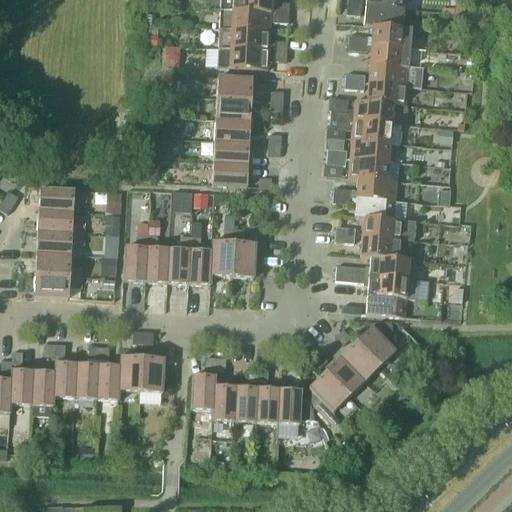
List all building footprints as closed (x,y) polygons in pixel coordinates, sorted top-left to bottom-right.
[(231,0),(231,14),(269,15),(269,0),(231,0)] [(346,0),(346,7),(360,9),(360,0),(346,0)] [(364,0),(364,9),(402,12),(403,0),(364,0)] [(287,16),(287,6),(274,5),(273,15),(287,16)] [(359,19),(360,9),(346,7),(345,17),(359,19)] [(362,29),(372,29),(401,32),(401,31),(402,12),(364,9),(362,29)] [(231,14),(230,33),(268,35),(269,15),(231,14)] [(286,26),(287,16),(273,15),(273,25),(286,26)] [(372,29),(370,48),(409,51),(410,32),(401,31),(401,32),(372,29)] [(230,33),(228,52),(267,54),(267,44),(268,35),(230,33)] [(146,48),(157,48),(157,38),(146,38),(146,48)] [(347,38),(347,46),(366,47),(367,40),(347,38)] [(285,54),(285,45),(267,44),(267,54),(285,54)] [(366,47),(347,46),(346,53),(365,55),(366,47)] [(370,48),(368,67),(407,71),(409,51),(370,48)] [(179,51),(164,50),(163,68),(179,69),(179,51)] [(266,63),(267,54),(228,52),(227,72),(266,73),(266,63)] [(284,64),(285,54),(267,54),(266,63),(284,64)] [(367,86),(405,90),(420,91),(422,72),(407,71),(368,67),(367,86)] [(363,78),(344,77),(343,84),(363,86),(363,78)] [(215,102),(249,104),(251,82),(216,80),(215,102)] [(363,86),(343,84),(343,92),(362,93),(363,86)] [(367,86),(365,105),(392,108),(404,109),(405,90),(367,86)] [(282,95),(270,94),(269,105),(281,105),(282,95)] [(248,125),(249,104),(215,102),(214,124),(248,125)] [(353,104),(352,123),(390,127),(392,108),(365,105),(353,104)] [(281,115),(281,105),(269,105),(269,115),(281,115)] [(329,113),(328,121),(348,123),(348,115),(329,113)] [(347,130),(348,123),(328,121),(328,128),(347,130)] [(352,123),(350,142),(389,146),(399,147),(401,128),(390,127),(352,123)] [(213,145),(247,147),(248,125),(214,124),(213,145)] [(439,132),(439,146),(451,147),(452,133),(439,132)] [(280,138),(279,138),(267,138),(267,148),(279,148),(280,138)] [(350,142),(348,162),(387,165),(389,146),(350,142)] [(246,168),(247,147),(213,145),(211,167),(246,168)] [(279,158),(279,148),(267,148),(266,158),(279,158)] [(326,152),(325,160),(344,161),(345,154),(326,152)] [(344,161),(325,160),(324,167),(344,169),(344,161)] [(396,166),(387,165),(348,162),(347,181),(356,182),(356,181),(385,184),(395,185),(396,166)] [(211,167),(210,189),(245,191),(246,168),(211,167)] [(270,192),(270,182),(250,181),(249,191),(270,192)] [(356,181),(356,182),(355,201),(393,204),(395,185),(385,184),(356,181)] [(72,193),(38,191),(37,214),(71,216),(72,204),(84,204),(84,194),(72,194),(72,193)] [(332,191),(332,198),(350,200),(351,193),(332,191)] [(438,193),(437,208),(448,209),(449,194),(438,193)] [(17,200),(7,194),(1,202),(11,209),(17,200)] [(105,195),(104,216),(118,217),(119,196),(105,195)] [(350,200),(332,198),(331,206),(350,208),(350,200)] [(207,201),(194,200),(193,210),(206,210),(207,201)] [(391,223),(393,204),(355,201),(353,220),(362,221),(391,223)] [(11,209),(1,202),(0,204),(0,213),(6,217),(11,209)] [(37,214),(36,235),(82,237),(83,227),(70,227),(71,216),(37,214)] [(118,220),(103,219),(102,237),(116,238),(118,220)] [(362,221),(361,240),(399,243),(401,224),(391,223),(362,221)] [(159,223),(148,223),(148,237),(158,238),(159,223)] [(338,230),(338,238),(357,239),(357,232),(338,230)] [(209,279),(230,280),(233,233),(223,233),(222,245),(210,245),(208,289),(209,289),(209,279)] [(243,234),(233,233),(230,280),(252,281),(254,247),(242,246),(243,234)] [(82,237),(36,235),(34,256),(69,258),(69,247),(82,248),(82,237)] [(121,284),(144,285),(146,239),(136,238),(135,250),(123,250),(121,284)] [(356,247),(357,239),(338,238),(337,245),(356,247)] [(144,285),(165,287),(167,252),(155,251),(156,239),(146,239),(144,285)] [(167,252),(165,287),(187,288),(189,241),(179,240),(178,253),(167,252)] [(359,259),(369,260),(398,263),(398,262),(399,243),(361,240),(359,259)] [(187,288),(208,289),(210,245),(209,254),(198,254),(199,241),(189,241),(187,288)] [(34,256),(33,278),(80,281),(80,271),(68,270),(69,258),(34,256)] [(407,263),(398,262),(398,263),(369,260),(367,279),(405,283),(407,263)] [(114,262),(100,261),(99,277),(113,278),(114,262)] [(344,269),(344,277),(363,278),(364,271),(344,269)] [(362,286),(363,278),(344,277),(343,284),(362,286)] [(80,281),(33,278),(32,300),(67,302),(67,290),(79,291),(80,281)] [(367,279),(365,298),(404,302),(404,301),(415,302),(416,283),(405,283),(367,279)] [(113,292),(114,283),(103,283),(102,291),(113,292)] [(461,306),(462,292),(454,292),(453,305),(461,306)] [(402,321),(404,302),(365,298),(364,318),(402,321)] [(341,316),(360,317),(360,310),(341,308),(341,316)] [(354,345),(378,370),(394,355),(389,349),(393,345),(389,325),(375,326),(354,345)] [(341,332),(334,339),(343,348),(350,341),(341,332)] [(141,347),(142,335),(132,334),(131,347),(141,347)] [(151,348),(152,336),(142,335),(141,347),(151,348)] [(363,385),(378,370),(354,345),(339,360),(363,385)] [(53,360),(54,347),(44,347),(43,359),(53,360)] [(64,348),(54,347),(53,360),(63,360),(64,348)] [(97,362),(98,350),(88,349),(87,361),(97,362)] [(108,350),(98,350),(97,362),(107,363),(108,350)] [(0,368),(0,376),(9,377),(9,373),(10,373),(10,367),(20,368),(21,355),(11,355),(10,364),(1,364),(0,368)] [(318,355),(310,362),(319,371),(326,364),(318,355)] [(118,360),(118,369),(117,394),(118,394),(138,396),(140,361),(118,360)] [(214,361),(204,360),(203,373),(213,373),(214,361)] [(363,385),(339,360),(323,376),(347,400),(363,385)] [(161,397),(163,362),(140,361),(138,396),(161,397)] [(224,362),(214,361),(213,373),(223,374),(224,362)] [(53,366),(52,375),(53,375),(52,401),(73,402),(75,367),(53,366)] [(73,402),(95,403),(97,368),(75,367),(73,402)] [(118,369),(97,368),(95,403),(117,404),(118,394),(117,394),(118,369)] [(31,374),(10,373),(9,373),(9,377),(9,383),(8,408),(9,408),(29,409),(31,374)] [(256,385),(257,373),(247,373),(246,385),(256,385)] [(267,373),(257,373),(256,385),(266,386),(267,373)] [(52,375),(31,374),(29,409),(31,409),(30,420),(49,421),(50,410),(52,410),(52,401),(53,375),(52,375)] [(310,394),(306,398),(311,413),(315,410),(332,428),(338,422),(331,416),(347,400),(323,376),(307,391),(310,394)] [(189,413),(211,414),(213,389),(214,380),(191,378),(189,413)] [(0,417),(8,418),(9,408),(8,408),(9,383),(0,382),(0,417)] [(210,424),(232,425),(234,390),(213,389),(211,414),(210,424)] [(234,390),(232,425),(254,426),(256,391),(234,390)] [(256,391),(254,426),(276,427),(277,392),(256,391)] [(311,413),(306,398),(299,398),(300,393),(277,392),(276,427),(298,428),(298,422),(316,423),(311,413)] [(343,445),(332,456),(343,467),(354,456),(343,445)]
